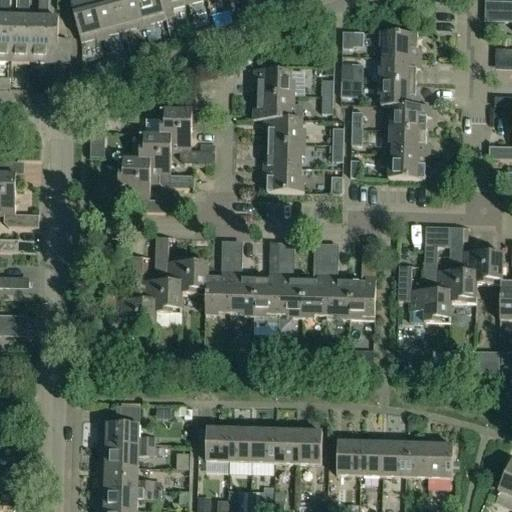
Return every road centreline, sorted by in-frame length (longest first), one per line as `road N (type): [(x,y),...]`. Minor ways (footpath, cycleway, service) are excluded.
road 1 (residential): [(472,221),(367,218),(366,234),(221,230)]
road 2 (residential): [(472,221),(469,0)]
road 3 (residential): [(221,230),(58,225)]
road 4 (residential): [(58,225),(59,129),(44,113),(0,109)]
road 5 (residential): [(221,230),(225,79)]
road 6 (residential): [(53,371),(58,225)]
road 7 (residential): [(50,511),(53,371)]
